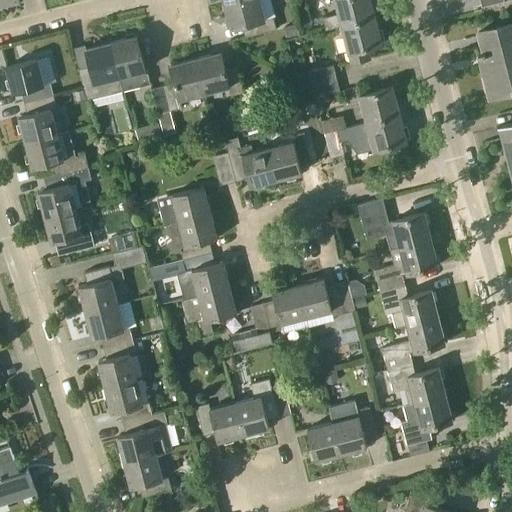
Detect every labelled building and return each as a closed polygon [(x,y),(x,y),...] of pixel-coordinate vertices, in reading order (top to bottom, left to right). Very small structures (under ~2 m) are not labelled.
[(246,37),(277,29),(274,16),(265,18),(260,0),(238,0),(225,4),(231,28),(243,25),(246,37)] [(326,29),(342,25),(375,17),(371,0),(335,0),(338,13),(323,17),(326,29)] [(342,25),(351,62),(371,57),(368,47),(382,43),(375,17),(342,25)] [(489,67),(483,69),(490,98),(511,92),(511,22),(479,31),(484,51),(479,53),(479,56),(486,56),(489,67)] [(151,83),(148,73),(146,73),(145,70),(137,35),(112,42),(124,90),(151,83)] [(124,90),(112,42),(86,48),(91,66),(79,69),(87,100),(124,90)] [(231,94),(244,91),(237,66),(225,69),(221,52),(196,58),(205,93),(229,87),(231,94)] [(25,102),(54,95),(51,83),(45,84),(38,58),(7,66),(13,93),(22,91),(25,102)] [(180,99),(205,93),(196,58),(171,65),(175,82),(164,85),(170,110),(182,107),(180,99)] [(312,85),(336,79),(333,65),(308,71),(312,85)] [(336,79),(312,85),(315,97),(339,90),(336,79)] [(158,113),(170,110),(164,85),(151,88),(158,113)] [(367,122),(400,114),(393,86),(360,95),(367,122)] [(26,142),(58,134),(51,108),(57,107),(54,95),(25,102),(28,114),(19,116),(26,142)] [(324,133),(347,127),(343,114),(321,120),(324,133)] [(341,142),(370,134),(374,149),(407,140),(400,114),(367,122),(347,127),(324,133),(331,157),(344,153),(341,142)] [(511,123),(497,127),(498,128),(502,127),(508,152),(511,150),(511,161),(509,163),(509,164),(511,163),(511,165),(511,123)] [(44,177),(89,166),(85,153),(76,156),(69,131),(58,134),(26,142),(33,168),(41,165),(44,177)] [(303,133),(266,142),(276,179),(302,172),(300,164),(311,161),(303,133)] [(250,186),(276,179),(266,142),(241,148),(238,136),(226,139),(229,152),(236,181),(248,178),(250,186)] [(221,185),(236,181),(229,152),(213,156),(221,185)] [(45,217),(77,208),(93,205),(86,181),(92,179),(89,166),(44,177),(47,189),(39,191),(45,217)] [(164,224),(211,212),(204,186),(158,198),(164,224)] [(395,232),(399,246),(433,238),(426,212),(389,221),(383,198),(358,204),(367,239),(395,232)] [(84,233),(77,209),(77,208),(45,217),(52,243),(60,240),(63,252),(92,245),(89,232),(84,233)] [(183,259),(212,251),(209,239),(218,237),(211,212),(164,224),(166,230),(173,239),(167,243),(174,253),(181,251),(183,259)] [(122,235),(125,247),(141,242),(138,231),(122,235)] [(439,264),(433,238),(399,246),(403,262),(375,269),(381,292),(405,285),(403,274),(439,264)] [(143,244),(112,252),(116,268),(147,260),(143,244)] [(198,295),(230,286),(224,261),(215,263),(212,251),(183,259),(186,271),(192,269),(198,294),(198,295)] [(86,311),(118,303),(112,278),(117,276),(114,264),(85,272),(88,283),(80,286),(86,311)] [(334,316),(356,310),(348,281),(326,286),(324,278),(298,285),(306,317),(332,310),(334,316)] [(281,323),(306,317),(298,285),(273,291),(275,300),(263,303),(271,332),(283,329),(281,323)] [(433,290),(408,296),(405,285),(381,292),(386,314),(392,312),(396,327),(406,324),(406,325),(440,316),(433,290)] [(213,331),(210,319),(237,312),(230,286),(198,295),(198,294),(182,298),(188,322),(199,319),(203,334),(213,331)] [(104,347),(133,339),(130,327),(125,328),(118,303),(86,311),(93,337),(101,335),(104,347)] [(274,343),(271,332),(263,303),(251,306),(257,328),(231,334),(236,353),(274,343)] [(413,363),(410,352),(446,342),(440,316),(406,325),(410,340),(383,347),(388,369),(413,363)] [(105,386),(137,378),(131,353),(136,351),(133,339),(104,347),(107,358),(99,360),(105,386)] [(440,367),(415,374),(413,363),(388,369),(394,391),(405,388),(408,404),(414,402),(447,394),(440,367)] [(323,371),(325,383),(338,380),(336,368),(323,371)] [(153,415),(153,414),(150,402),(144,403),(137,378),(105,386),(112,412),(120,410),(124,422),(153,415)] [(272,386),(271,386),(269,378),(251,383),(254,397),(236,402),(244,433),(270,427),(268,419),(279,416),(272,386)] [(272,386),(279,416),(291,412),(284,383),(272,386)] [(418,417),(401,421),(407,444),(432,438),(429,426),(454,420),(447,394),(414,402),(418,417)] [(333,421),(342,453),(367,447),(365,438),(377,435),(370,406),(358,409),(355,399),(329,406),(333,422),(333,421)] [(218,440),(244,433),(236,402),(211,408),(209,403),(197,406),(204,435),(216,432),(218,440)] [(125,462),(157,453),(173,449),(163,411),(153,414),(153,415),(124,422),(126,433),(118,435),(125,462)] [(316,460),(342,453),(333,421),(333,422),(308,428),(316,460)] [(0,504),(36,492),(28,468),(19,470),(14,453),(0,457),(0,504)] [(157,453),(125,462),(131,487),(140,485),(143,497),(172,489),(169,477),(163,478),(157,453)] [(457,511),(458,511),(433,506),(436,494),(411,489),(406,511),(457,511)]
